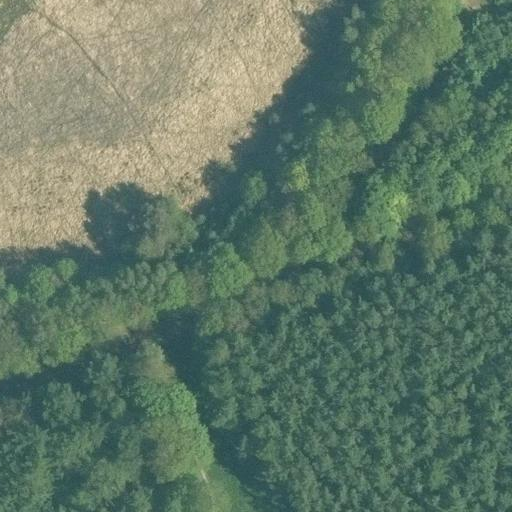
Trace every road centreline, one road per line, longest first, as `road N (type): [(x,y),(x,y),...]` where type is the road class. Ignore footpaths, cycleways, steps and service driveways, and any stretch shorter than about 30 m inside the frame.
road 1 (unclassified): [(0,395),(511,199)]
road 2 (track): [(344,262),(349,231),(470,8)]
